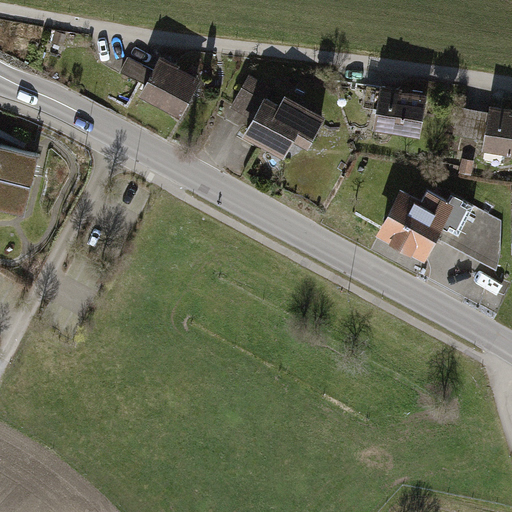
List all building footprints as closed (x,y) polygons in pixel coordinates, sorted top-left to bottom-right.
[(149,90),(145,97),(187,120),(207,82),(184,70),(186,65),(167,55),(158,72),(132,58),(122,76),(149,90)] [(255,122),(248,135),(292,159),(302,141),(316,148),(333,117),(292,94),(287,103),(273,96),(276,91),(252,77),(234,111),(255,122)] [(387,82),(379,128),(427,136),(434,96),(410,92),(411,87),(387,82)] [(490,142),(489,147),(511,150),(511,106),(496,104),(495,112),(461,107),(456,137),(490,142)] [(0,210),(30,218),(46,155),(0,143),(0,210)] [(477,162),(466,160),(465,171),(475,172),(477,162)] [(407,186),(384,230),(435,256),(450,227),(453,229),(457,222),(465,227),(475,208),(467,203),(469,199),(457,193),(454,199),(434,189),(429,198),(407,186)]
